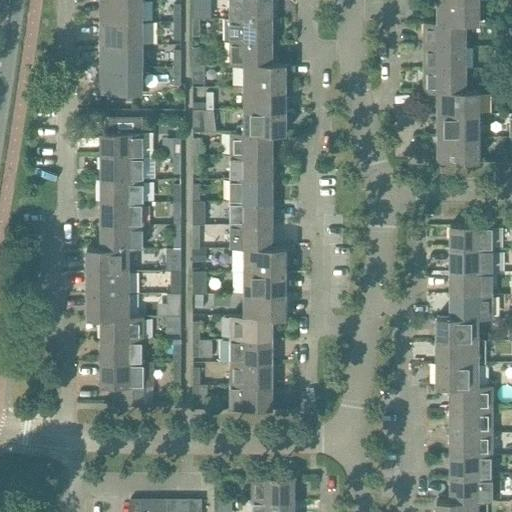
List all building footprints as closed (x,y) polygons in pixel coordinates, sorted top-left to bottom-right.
[(143,21),(142,0),(101,0),(101,21),(143,21)] [(230,0),(230,17),(272,17),(271,0),(230,0)] [(479,22),(479,0),(437,0),(438,21),(438,22),(465,22),(479,22)] [(230,17),(224,17),(224,40),(230,40),(272,40),(272,17),(230,17)] [(101,44),(143,44),(143,21),(101,21),(101,44)] [(465,44),(465,22),(438,22),(438,21),(424,21),(424,44),(465,44)] [(272,62),(272,40),(230,40),(230,65),(244,65),(244,63),(272,63),(272,62)] [(143,67),(143,44),(101,44),(101,67),(143,67)] [(424,44),(424,68),(466,68),(465,44),(424,44)] [(286,62),(272,62),(272,63),(244,63),(244,65),(244,86),(286,86),(286,62)] [(193,65),(193,82),(205,82),(205,65),(193,65)] [(143,67),(101,67),(101,91),(143,91),(143,67)] [(424,92),(438,92),(438,90),(466,90),(466,89),(466,68),(424,68),(424,92)] [(244,86),(244,109),(286,109),(286,86),(244,86)] [(479,89),(466,89),(466,90),(438,90),(438,92),(438,113),(479,113),(479,89)] [(214,132),(214,131),(214,109),(207,109),(207,110),(193,110),(193,132),(214,132)] [(237,125),(237,131),(244,131),(244,132),(272,132),(272,133),(286,133),(286,109),(244,109),(244,123),(237,125)] [(479,113),(438,113),(438,136),(479,136),(479,113)] [(109,131),(101,131),(101,155),(143,155),(152,155),(152,131),(143,131),(143,116),(109,115),(109,131)] [(230,131),(230,155),(272,155),(272,133),(272,132),(244,132),(244,131),(237,131),(230,131)] [(479,160),(479,136),(438,136),(438,160),(479,160)] [(143,178),(143,155),(101,155),(101,178),(143,178)] [(230,155),(231,178),(272,178),(272,155),(230,155)] [(143,201),(143,178),(101,178),(102,201),(143,201)] [(231,178),(231,201),(272,201),(272,178),(231,178)] [(143,224),(143,201),(102,201),(102,224),(143,224)] [(200,201),(193,201),(193,219),(193,224),(200,224),(204,224),(204,201),(200,201)] [(231,201),(231,224),(272,224),(272,201),(231,201)] [(143,248),(143,224),(102,224),(102,246),(102,247),(129,247),(129,248),(143,248)] [(272,247),(272,246),(272,224),(231,224),(231,248),(232,248),(244,248),(244,247),(272,247)] [(450,224),(450,248),(492,248),(492,224),(450,224)] [(102,247),(102,246),(87,246),(88,270),(129,270),(129,248),(129,247),(102,247)] [(232,270),(244,270),(286,270),(286,246),(272,246),(272,247),(244,247),(244,248),(232,248),(232,270)] [(174,248),(167,248),(167,252),(167,270),(171,270),(181,270),(181,248),(174,248)] [(492,271),(492,248),(450,248),(450,271),(492,271)] [(208,261),(208,249),(193,249),(193,261),(208,261)] [(88,293),(129,293),(129,270),(88,270),(88,293)] [(181,293),(181,287),(181,270),(171,270),(170,293),(181,293)] [(193,270),(193,293),(195,293),(203,293),(205,293),(205,270),(193,270)] [(244,270),(244,293),(286,293),(286,270),(244,270)] [(450,271),(450,294),(492,294),(492,271),(450,271)] [(129,315),(129,293),(88,293),(88,317),(101,317),(101,316),(129,316),(129,315)] [(170,293),(167,293),(167,297),(167,303),(167,315),(181,315),(181,293),(170,293)] [(203,293),(195,293),(195,307),(203,307),(203,293)] [(286,317),(286,293),(244,293),(244,315),(244,316),(272,316),(272,317),(286,317)] [(492,317),(492,294),(450,294),(450,306),(436,306),(437,315),(450,315),(450,316),(478,316),(478,317),(492,317)] [(167,315),(167,303),(157,303),(157,315),(167,315)] [(143,339),(143,315),(129,315),(129,316),(101,316),(101,317),(101,339),(143,339)] [(181,315),(167,315),(167,332),(181,332),(181,315)] [(231,315),(231,339),(272,339),(272,317),(272,316),(244,316),(244,315),(231,315)] [(478,339),(478,317),(478,316),(450,316),(450,315),(437,315),(437,339),(478,339)] [(101,362),(143,362),(143,339),(101,339),(101,362)] [(231,339),(231,362),(272,362),(272,339),(231,339)] [(437,362),(478,362),(478,339),(437,339),(437,362)] [(152,362),(143,362),(101,362),(101,386),(113,385),(113,402),(143,402),(143,385),(152,385),(152,362)] [(231,362),(231,385),(272,385),(272,362),(231,362)] [(478,385),(478,384),(478,362),(437,362),(437,386),(450,386),(450,385),(478,385)] [(450,386),(450,408),(492,408),(492,384),(478,384),(478,385),(450,385),(450,386)] [(207,385),(200,385),(193,385),(193,408),(207,408),(207,385)] [(272,408),(272,385),(231,385),(231,408),(272,408)] [(492,431),(492,408),(450,408),(450,431),(492,431)] [(450,431),(450,454),(492,454),(492,431),(450,431)] [(492,477),(492,454),(450,454),(450,477),(492,477)] [(253,476),(253,499),(294,499),(294,475),(253,476)] [(450,477),(450,499),(450,500),(478,500),(478,501),(492,501),(492,477),(450,477)] [(130,498),(130,511),(142,511),(142,498),(130,498)] [(142,498),(142,511),(154,511),(154,498),(142,498)] [(154,498),(154,511),(166,511),(166,498),(154,498)] [(178,511),(178,498),(166,498),(166,511),(178,511)] [(189,511),(190,498),(178,498),(178,511),(189,511)] [(189,511),(201,511),(202,498),(190,498),(189,511)] [(253,499),(252,511),(294,511),(294,499),(253,499)] [(478,511),(478,501),(478,500),(450,500),(450,499),(437,499),(436,511),(478,511)]
